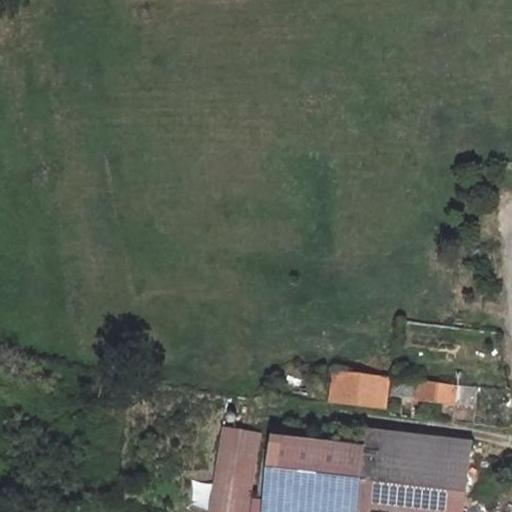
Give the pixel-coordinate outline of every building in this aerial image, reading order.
[(400,420),(401,410),(468,415),(468,391),(342,380),(340,415),(400,420)] [(387,444),(385,462),(475,473),(476,455),(387,444)] [(261,511),(269,450),(235,446),(221,511),(261,511)] [(292,452),(289,481),(381,490),(385,462),(292,452)] [(471,511),(475,473),(385,462),(381,490),(378,511),(471,511)] [(378,511),(381,490),(289,481),(285,511),(378,511)]
